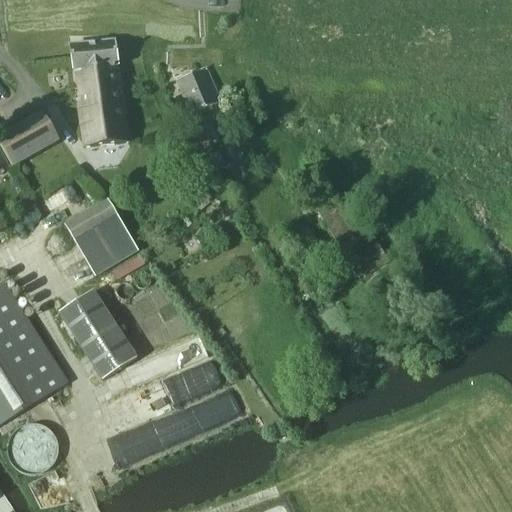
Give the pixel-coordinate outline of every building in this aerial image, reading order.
[(84,148),(128,143),(121,91),(114,45),(71,49),(84,148)] [(206,110),(220,105),(207,71),(177,83),(190,116),(194,114),(196,118),(207,114),(206,110)] [(0,147),(13,169),(59,143),(42,113),(0,137),(0,147)] [(219,143),(211,125),(196,132),(203,150),(219,143)] [(31,206),(24,194),(13,201),(19,213),(31,206)] [(96,277),(137,253),(107,202),(65,227),(96,277)] [(338,245),(356,234),(336,203),(318,214),(338,245)] [(387,261),(378,246),(348,264),(357,279),(387,261)] [(0,427),(67,384),(3,286),(0,287),(0,427)] [(94,293),(59,316),(102,383),(137,360),(94,293)]
